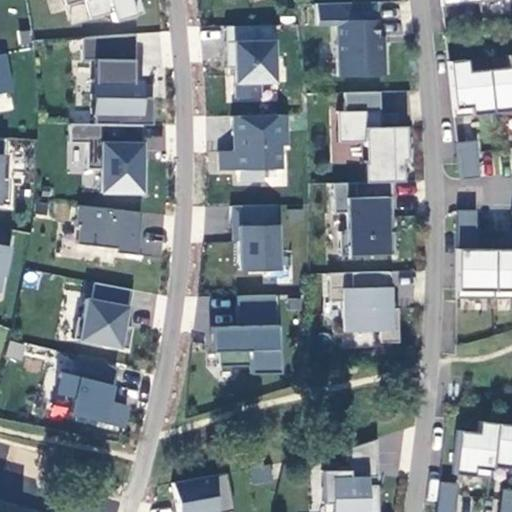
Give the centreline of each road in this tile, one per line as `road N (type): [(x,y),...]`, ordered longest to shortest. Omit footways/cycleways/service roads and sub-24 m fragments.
road 1 (residential): [(171,0),(184,96),(180,268),(171,358),(133,511)]
road 2 (residential): [(413,511),(437,364),(439,148),(419,0)]
